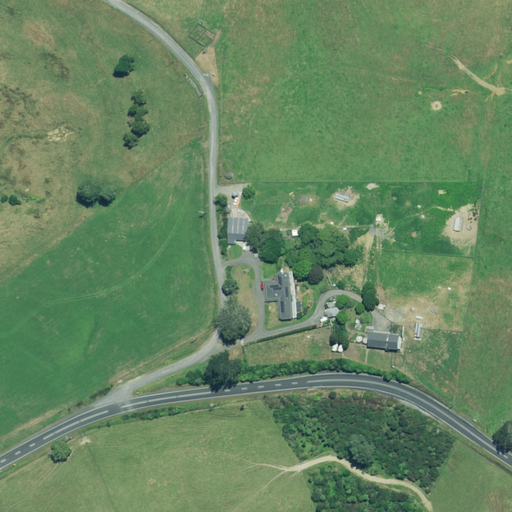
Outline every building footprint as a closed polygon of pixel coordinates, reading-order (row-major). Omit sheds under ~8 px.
[(425,208),(422,210),(430,219),(437,213),(429,204),(428,205),(426,204),(423,207),(425,208)] [(232,216),(230,243),(238,244),(238,239),(251,240),(252,218),(232,216)] [(266,282),(267,301),(280,300),(282,319),(296,318),(292,272),(278,273),(279,281),(266,282)] [(330,317),(342,315),(341,307),(329,308),(330,317)] [(388,350),(393,350),(393,348),(403,349),(404,334),(373,332),(371,346),(388,347),(388,350)]
